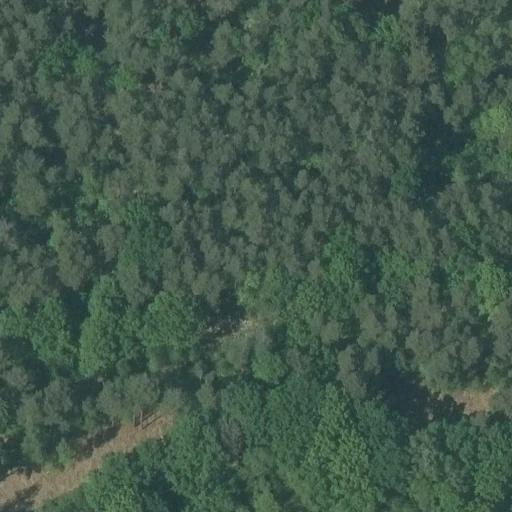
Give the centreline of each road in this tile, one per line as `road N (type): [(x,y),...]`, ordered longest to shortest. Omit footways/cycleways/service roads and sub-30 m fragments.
road 1 (track): [(511,318),(0,365)]
road 2 (track): [(511,308),(112,99),(81,65)]
road 3 (track): [(423,105),(415,85),(369,37),(81,65)]
road 4 (track): [(170,350),(67,0)]
road 5 (track): [(406,327),(399,216),(423,105)]
